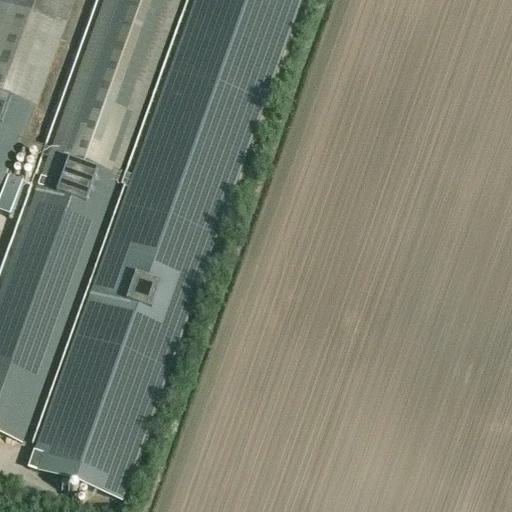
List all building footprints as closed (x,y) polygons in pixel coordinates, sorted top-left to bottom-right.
[(0,122),(25,132),(72,0),(1,0),(0,5),(0,122)] [(295,0),(200,0),(38,476),(121,502),(295,0)] [(105,0),(52,152),(117,176),(180,0),(105,0)] [(0,202),(25,132),(0,122),(0,202)] [(52,152),(0,296),(0,438),(21,446),(117,176),(52,152)]
